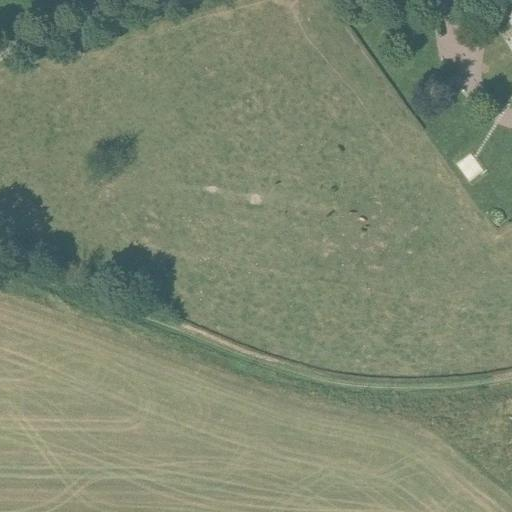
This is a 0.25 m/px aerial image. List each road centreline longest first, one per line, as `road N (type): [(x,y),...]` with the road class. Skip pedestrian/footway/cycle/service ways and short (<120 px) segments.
road 1 (track): [(0,269),(304,376),(375,387),(511,376)]
road 2 (unclassified): [(0,53),(175,0)]
